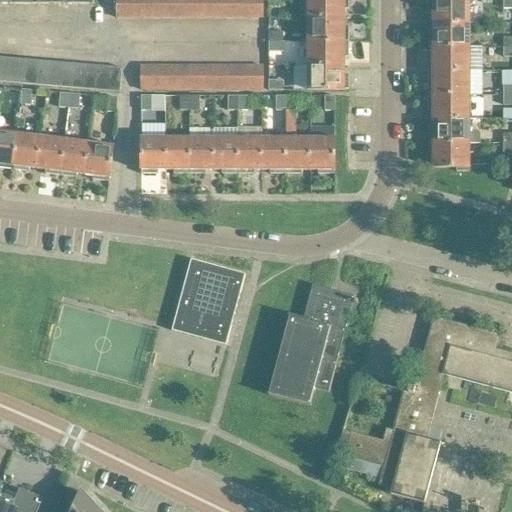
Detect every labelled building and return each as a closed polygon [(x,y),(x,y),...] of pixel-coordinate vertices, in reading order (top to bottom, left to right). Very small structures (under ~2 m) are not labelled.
[(130,19),(129,0),(116,0),(117,19),(130,19)] [(142,19),(142,0),(129,0),(130,19),(142,19)] [(153,19),(153,0),(142,0),(142,19),(153,19)] [(165,19),(165,0),(153,0),(153,19),(165,19)] [(178,19),(177,0),(165,0),(165,19),(178,19)] [(190,19),(189,0),(177,0),(178,19),(190,19)] [(202,19),(201,0),(189,0),(190,19),(202,19)] [(213,19),(213,0),(201,0),(202,19),(213,19)] [(225,20),(224,0),(213,0),(213,19),(225,20)] [(237,20),(236,0),(224,0),(225,20),(237,20)] [(250,20),(249,0),(236,0),(237,20),(250,20)] [(262,0),(249,0),(250,20),(262,20),(262,0)] [(348,9),(348,0),(307,0),(307,18),(344,18),(344,9),(348,9)] [(470,0),(428,0),(428,15),(433,15),(433,23),(470,23),(470,0)] [(511,9),(511,0),(503,0),(504,9),(511,9)] [(344,26),(344,18),(307,18),(306,42),(348,42),(348,26),(344,26)] [(470,47),(470,23),(433,23),(433,32),(428,32),(429,47),(470,47)] [(269,33),(269,42),(283,42),(283,33),(269,33)] [(511,46),(511,38),(503,38),(503,46),(511,46)] [(284,52),(283,42),(269,42),(269,52),(284,52)] [(348,58),(348,42),(306,42),(306,66),(344,66),(344,58),(348,58)] [(511,58),(511,46),(503,46),(504,58),(511,58)] [(470,71),(470,47),(429,47),(429,63),(434,63),(434,72),(470,71)] [(0,82),(12,83),(14,59),(1,58),(0,75),(0,82)] [(24,85),(27,60),(14,59),(12,83),(24,85)] [(36,86),(38,61),(27,60),(24,85),(36,86)] [(48,87),(50,63),(38,61),(36,86),(48,87)] [(59,88),(62,64),(50,63),(48,87),(59,88)] [(71,89),(73,65),(62,64),(59,88),(71,89)] [(83,90),(85,66),(73,65),(71,89),(83,90)] [(95,91),(97,67),(85,66),(83,90),(95,91)] [(344,74),(344,66),(306,66),(306,91),(345,91),(345,89),(347,89),(347,74),(344,74)] [(106,92),(108,68),(97,67),(95,91),(106,92)] [(154,89),(154,67),(140,67),(139,89),(154,89)] [(165,90),(165,67),(154,67),(154,89),(165,90)] [(177,90),(177,67),(165,67),(165,90),(177,90)] [(189,90),(189,67),(177,67),(177,90),(189,90)] [(201,90),(201,67),(189,67),(189,90),(201,90)] [(212,90),(212,67),(201,67),(201,90),(212,90)] [(225,90),(225,67),(212,67),(212,90),(225,90)] [(237,90),(237,68),(225,67),(225,90),(237,90)] [(118,93),(120,69),(108,68),(106,92),(118,93)] [(250,90),(250,68),(237,68),(237,90),(250,90)] [(261,90),(262,68),(250,68),(250,90),(261,90)] [(470,95),(470,71),(434,72),(434,80),(430,80),(430,96),(470,95)] [(511,85),(511,71),(501,72),(502,86),(504,86),(511,85)] [(269,82),(269,92),(283,92),(283,81),(269,82)] [(31,107),(32,92),(21,91),(20,106),(31,107)] [(69,110),(71,95),(60,95),(59,109),(69,110)] [(79,111),(80,96),(71,95),(69,110),(79,111)] [(470,119),(470,95),(430,96),(430,111),(435,111),(435,120),(470,119)] [(237,112),(237,97),(228,97),(228,112),(237,112)] [(248,112),(248,97),(237,97),(237,112),(248,112)] [(285,112),(285,97),(276,97),(276,112),(285,112)] [(296,138),(296,112),(296,98),(285,97),(285,112),(285,138),(285,174),(300,175),(300,171),(309,171),(309,139),(296,138)] [(118,99),(117,99),(108,98),(106,112),(117,113),(118,99)] [(151,111),(152,98),(141,98),(141,112),(151,111)] [(189,112),(189,98),(180,98),(180,112),(189,112)] [(199,112),(200,98),(189,98),(189,112),(199,112)] [(334,98),(324,98),(324,112),(334,112),(334,98)] [(470,130),(470,119),(435,120),(435,128),(430,128),(431,144),(470,143),(481,143),(481,134),(478,130),(470,130)] [(0,167),(12,169),(16,134),(0,131),(0,167)] [(37,169),(41,137),(16,134),(12,169),(28,171),(28,168),(37,169)] [(165,170),(165,137),(140,136),(140,174),(156,174),(156,170),(165,170)] [(60,176),(65,140),(41,137),(37,169),(45,170),(45,173),(60,176)] [(188,174),(189,137),(165,137),(165,170),(173,170),(173,174),(188,174)] [(213,171),(213,137),(189,137),(188,174),(204,174),(204,170),(213,171)] [(237,174),(237,138),(213,137),(213,171),(221,171),(221,174),(237,174)] [(261,171),(261,138),(237,138),(237,174),(253,174),(253,171),(261,171)] [(285,174),(285,138),(261,138),(261,171),(270,171),(270,174),(285,174)] [(334,172),(334,139),(309,139),(309,171),(318,171),(318,174),(333,174),(333,172),(334,172)] [(84,175),(88,143),(65,140),(60,176),(76,178),(77,174),(84,175)] [(108,182),(113,146),(88,143),(84,175),(92,176),(91,180),(108,182)] [(470,168),(470,143),(431,144),(431,160),(436,160),(436,168),(456,169),(456,171),(469,171),(469,168),(470,168)] [(191,260),(171,331),(225,346),(245,275),(191,260)] [(352,302),(355,303),(357,303),(358,299),(353,298),(353,295),(311,285),(303,319),(288,315),(288,317),(289,317),(269,394),(267,394),(267,396),(310,407),(314,388),(330,392),(352,302)] [(394,431),(387,429),(383,441),(343,432),(341,432),(335,451),(338,452),(346,453),(345,458),(348,458),(345,469),(380,478),(379,486),(386,488),(385,492),(392,494),(391,495),(425,504),(441,443),(427,439),(441,388),(444,376),(449,377),(464,381),(509,393),(511,393),(511,352),(497,349),(501,335),(433,317),(416,383),(401,379),(398,389),(405,391),(394,431)] [(37,511),(43,499),(20,489),(15,500),(0,494),(0,511),(37,511)] [(98,511),(81,494),(73,511),(98,511)]
